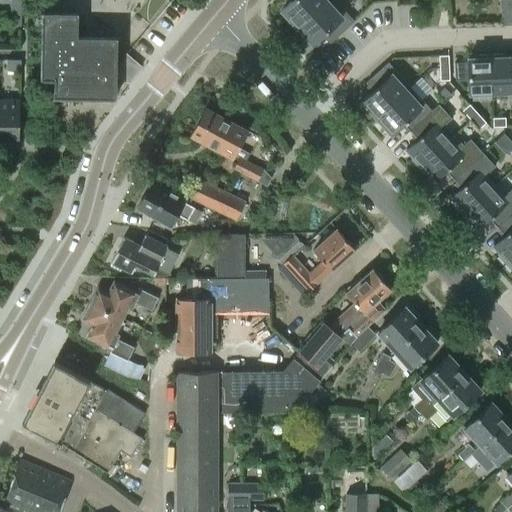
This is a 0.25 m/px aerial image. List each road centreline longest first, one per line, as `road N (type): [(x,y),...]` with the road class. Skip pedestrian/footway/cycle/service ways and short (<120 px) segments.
road 1 (residential): [(13,344),(71,250),(108,148),(215,17)]
road 2 (residential): [(304,116),(511,340)]
road 3 (residential): [(304,116),(386,41),(511,37)]
road 4 (residential): [(0,432),(65,465),(126,511)]
road 5 (residential): [(215,17),(304,116)]
